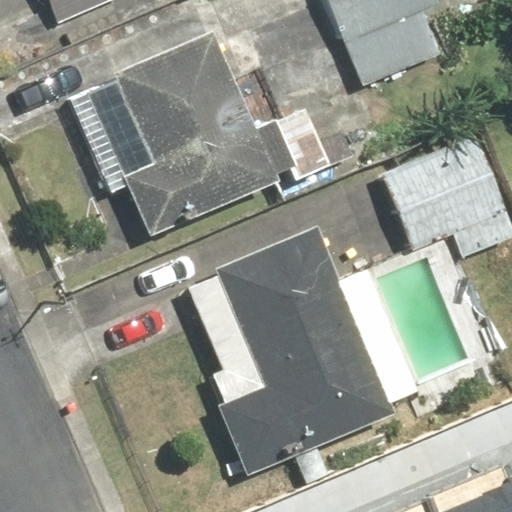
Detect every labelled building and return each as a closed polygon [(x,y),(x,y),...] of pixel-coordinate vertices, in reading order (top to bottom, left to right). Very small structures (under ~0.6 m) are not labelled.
[(38,0),(44,18),(100,0),(38,0)] [(430,0),(328,0),(360,81),(449,47),(430,0)] [(220,21),(71,79),(115,192),(128,187),(145,231),(298,172),(260,74),(243,81),(220,21)] [(511,207),(478,121),(377,160),(414,254),(511,216),(511,207)] [(328,223),(181,280),(254,468),(401,412),(374,342),(396,333),(370,267),(348,276),(328,223)] [(511,511),(511,474),(418,511),(511,511)]
